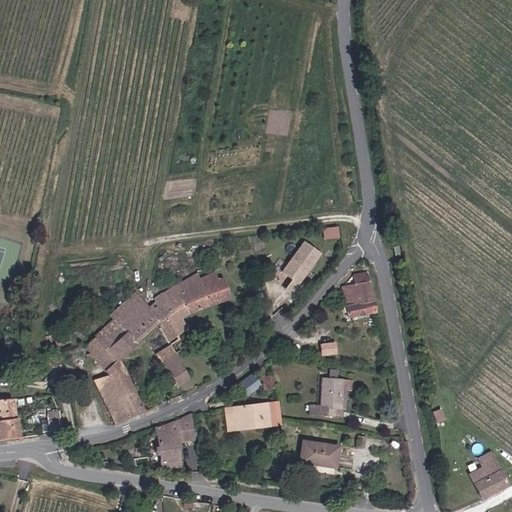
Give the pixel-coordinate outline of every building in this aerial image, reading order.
[(324,238),(339,236),(338,225),(322,227),(324,238)] [(172,267),(194,255),(189,242),(166,255),(172,267)] [(217,258),(223,256),(219,250),(214,253),(217,258)] [(274,297),(306,267),(292,252),(260,283),(269,292),(274,297)] [(347,304),(375,299),(368,258),(357,260),(359,271),(343,275),(347,304)] [(192,304),(213,294),(201,267),(198,260),(186,265),(165,281),(170,290),(164,293),(179,323),(190,318),(181,299),(188,296),(192,304)] [(222,289),(217,275),(210,263),(201,267),(213,294),(222,289)] [(181,328),(179,323),(164,293),(170,290),(165,281),(157,286),(158,294),(151,297),(142,285),(108,318),(117,327),(136,314),(144,327),(162,312),(173,332),(181,328)] [(265,306),(274,297),(269,292),(260,301),(265,306)] [(103,361),(122,345),(144,327),(136,314),(117,327),(108,318),(87,339),(103,361)] [(161,339),(164,347),(177,340),(173,332),(161,339)] [(186,383),(196,378),(177,340),(164,347),(182,385),(186,383)] [(320,355),(337,354),(336,341),(319,342),(320,355)] [(114,411),(144,401),(122,345),(103,361),(107,366),(109,366),(116,384),(104,390),(114,411)] [(263,386),(273,385),(270,368),(261,369),(263,386)] [(239,388),(247,395),(260,379),(252,372),(239,388)] [(333,403),(340,402),(340,373),(320,373),(319,401),(308,401),(308,410),(333,410),(333,403)] [(0,430),(18,428),(12,386),(0,387),(0,430)] [(281,421),(280,417),(278,398),(243,402),(244,421),(260,419),(261,424),(281,421)] [(260,419),(244,421),(243,402),(234,403),(236,426),(261,424),(260,419)] [(50,420),(63,418),(61,406),(49,408),(50,420)] [(174,432),(193,429),(191,407),(176,409),(156,418),(157,437),(158,445),(159,449),(176,448),(174,432)] [(300,455),(334,461),(338,441),(304,435),(300,455)] [(159,459),(177,458),(176,448),(159,449),(159,459)] [(480,491),(508,477),(494,451),(467,465),(480,491)]
